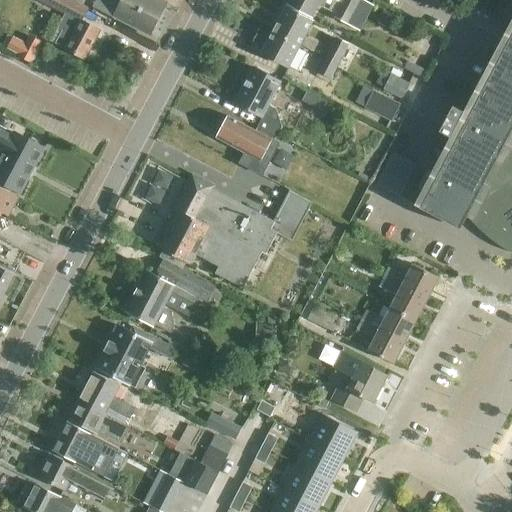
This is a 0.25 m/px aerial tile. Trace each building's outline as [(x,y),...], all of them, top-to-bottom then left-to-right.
[(82,5),(73,0),(37,0),(65,15),(57,30),(62,32),(55,45),(84,60),(99,32),(80,22),(88,8),(82,5)] [(165,3),(158,0),(122,0),(123,0),(122,0),(97,0),(94,7),(114,17),(148,35),(165,3)] [(288,0),(286,4),(312,18),(318,5),(323,7),(325,2),(330,5),(332,0),(333,0),(341,4),(334,18),(346,24),(348,22),(360,28),(371,7),(359,0),(288,0)] [(511,0),(502,0),(493,16),(509,24),(497,47),(472,97),(464,100),(459,102),(450,107),(451,107),(446,116),(447,117),(439,131),(436,129),(435,129),(435,146),(436,153),(437,162),(439,171),(420,208),(459,229),(466,215),(484,235),(496,244),(509,253),(511,253),(511,0)] [(285,8),(273,31),(280,36),(300,45),(312,51),(325,57),(329,51),(322,47),(328,36),(310,27),(313,23),(285,8)] [(383,10),(377,22),(391,29),(397,16),(383,10)] [(288,68),(300,45),(280,36),(272,31),(260,53),(288,68)] [(13,37),(7,48),(20,55),(19,56),(30,62),(41,42),(30,36),(26,44),(13,37)] [(337,64),(347,45),(335,39),(326,58),(337,64)] [(329,79),(337,64),(326,58),(318,73),(329,79)] [(408,62),(404,70),(422,79),(426,72),(408,62)] [(234,104),(262,119),(262,118),(269,106),(280,84),(252,69),(234,104)] [(383,90),(402,100),(410,84),(391,74),(383,90)] [(327,102),(307,91),(301,101),(321,112),(327,102)] [(373,91),(364,108),(391,121),(399,104),(373,91)] [(262,118),(262,119),(257,128),(276,138),(281,128),(275,110),(269,106),(262,118)] [(255,132),(227,117),(215,139),(243,154),(238,163),(262,176),(279,143),(276,142),(278,139),(276,138),(257,128),(255,132)] [(0,184),(19,195),(44,149),(13,132),(13,134),(0,127),(0,184)] [(414,164),(391,152),(376,185),(399,197),(414,164)] [(190,263),(196,251),(220,263),(214,274),(241,288),(251,269),(245,266),(254,249),(264,254),(275,234),(291,242),(311,204),(288,192),(272,222),(192,179),(189,185),(191,187),(170,226),(166,224),(161,233),(165,235),(158,249),(160,251),(184,263),(187,265),(189,262),(190,263)] [(0,189),(0,213),(7,217),(18,199),(9,193),(9,194),(0,189)] [(307,252),(321,260),(327,248),(313,240),(307,252)] [(160,251),(157,258),(162,261),(180,270),(184,263),(160,251)] [(217,290),(210,286),(180,270),(162,261),(156,271),(158,273),(155,278),(146,273),(125,312),(152,326),(152,325),(170,335),(171,334),(169,333),(171,330),(171,327),(172,324),(171,321),(171,318),(169,315),(168,313),(166,311),(164,309),(162,308),(170,291),(196,305),(200,298),(209,303),(212,299),(217,290)] [(377,274),(383,278),(401,287),(426,300),(438,278),(412,265),(406,277),(388,267),(387,270),(381,267),(377,274)] [(0,301),(13,277),(0,270),(0,308),(1,306),(0,305),(0,301)] [(426,300),(401,287),(383,278),(378,287),(396,296),(390,308),(415,321),(426,300)] [(217,290),(212,299),(220,303),(225,294),(217,290)] [(307,319),(327,329),(333,318),(313,308),(307,319)] [(404,343),(415,321),(390,308),(384,319),(366,310),(361,320),(378,330),(404,343)] [(404,343),(378,330),(361,320),(357,329),(374,338),(367,351),(393,364),(404,343)] [(255,343),(272,344),(273,326),(256,325),(255,343)] [(129,334),(117,327),(96,368),(134,388),(143,370),(139,368),(149,349),(172,362),(179,348),(168,343),(166,347),(132,329),(129,334)] [(386,376),(340,353),(333,367),(352,377),(347,387),(340,384),(332,400),(356,412),(362,399),(371,404),(386,376)] [(286,375),(285,362),(276,363),(276,376),(286,375)] [(79,400),(104,414),(107,408),(128,419),(134,409),(113,398),(118,387),(93,374),(79,400)] [(327,393),(319,389),(315,396),(324,401),(327,393)] [(257,398),(252,408),(265,415),(270,405),(257,398)] [(129,427),(104,414),(79,400),(69,420),(106,440),(108,437),(120,443),(129,427)] [(153,400),(140,425),(148,430),(162,405),(153,400)] [(239,428),(211,414),(206,426),(234,440),(239,428)] [(322,414),(309,440),(344,458),(357,432),(356,432),(322,414)] [(109,446),(67,424),(52,452),(75,464),(103,479),(118,451),(109,446)] [(268,433),(261,446),(271,451),(278,438),(268,433)] [(216,434),(200,463),(218,473),(233,444),(216,434)] [(164,443),(175,449),(178,442),(168,436),(164,443)] [(309,440),(296,464),(331,482),(344,458),(309,440)] [(261,446),(254,459),(264,464),(271,451),(261,446)] [(110,486),(101,481),(75,468),(74,469),(51,456),(39,478),(63,491),(64,489),(78,497),(83,487),(104,498),(110,486)] [(195,461),(183,482),(206,494),(218,473),(200,463),(195,461)] [(296,464),(283,489),(319,507),(331,482),(296,464)] [(145,504),(161,511),(167,511),(183,482),(162,471),(145,504)] [(242,482),(236,495),(245,500),(252,487),(242,482)] [(35,485),(24,507),(33,511),(87,511),(59,497),(35,485)] [(283,489),(271,511),(315,511),(319,507),(283,489)] [(236,495),(229,508),(236,511),(239,511),(245,500),(236,495)]
